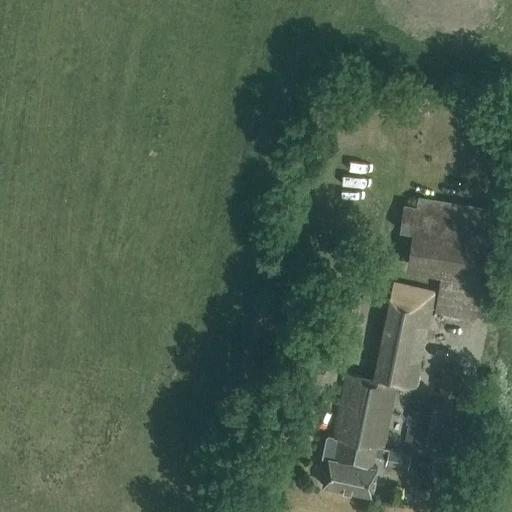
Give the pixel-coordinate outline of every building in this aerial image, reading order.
[(416,114),(428,114),(427,98),(415,98),(416,114)] [(337,161),(335,172),(355,176),(357,165),(337,161)] [(494,214),(416,202),(416,206),(403,204),(399,230),(412,232),(407,262),(441,267),(434,311),(476,317),(488,241),(490,242),(494,214)] [(323,458),(329,459),(324,486),(373,496),(378,469),(372,468),(374,457),(387,460),(387,465),(408,469),(411,454),(382,449),(391,399),(404,402),(414,388),(433,292),(392,284),(373,380),(345,375),(333,436),(329,435),(327,437),(323,458)] [(289,374),(318,384),(325,364),(297,354),(289,374)] [(459,394),(463,369),(431,364),(427,388),(459,394)] [(406,441),(448,450),(457,410),(415,401),(406,441)]
